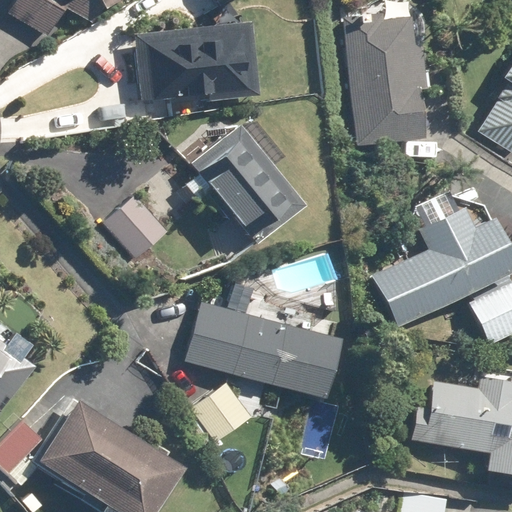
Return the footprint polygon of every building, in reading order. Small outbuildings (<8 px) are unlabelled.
[(12,0),(7,10),(45,33),(63,2),(91,19),(103,1),(104,0),(12,0)] [(374,11),(336,15),(347,139),(416,133),(412,83),(417,82),(414,46),(405,39),(403,12),(374,15),(374,11)] [(199,95),(250,88),(240,14),(126,29),(136,99),(150,97),(152,110),(176,107),(174,92),(198,89),(199,95)] [(511,44),(492,76),(500,80),(491,96),(494,97),(474,131),(511,154),(511,152),(511,44)] [(195,169),(180,182),(192,196),(201,189),(222,214),(225,212),(240,231),(247,225),(256,237),(299,200),(266,161),(276,152),(245,116),(235,117),(186,158),(195,169)] [(134,192),(102,219),(134,255),(165,228),(134,192)] [(410,224),(421,247),(366,274),(391,324),(511,264),(485,213),(465,223),(455,202),(410,224)] [(511,274),(460,301),(481,342),(511,326),(511,274)] [(246,370),(244,380),(266,385),(268,380),(325,392),(339,330),(202,299),(188,357),(246,370)] [(0,394),(2,396),(28,363),(16,353),(24,343),(7,331),(0,339),(0,394)] [(399,374),(417,377),(419,364),(400,360),(399,374)] [(477,468),(511,473),(511,394),(508,394),(509,384),(467,377),(464,391),(425,385),(421,408),(408,406),(403,441),(479,453),(477,468)] [(191,407),(199,418),(192,423),(207,444),(249,414),(226,382),(191,407)] [(69,397),(31,459),(117,511),(142,511),(174,461),(69,397)] [(21,455),(37,436),(17,418),(0,436),(0,471),(15,485),(33,466),(21,455)] [(435,511),(437,493),(398,489),(395,511),(435,511)] [(22,499),(31,511),(41,503),(31,491),(22,499)]
